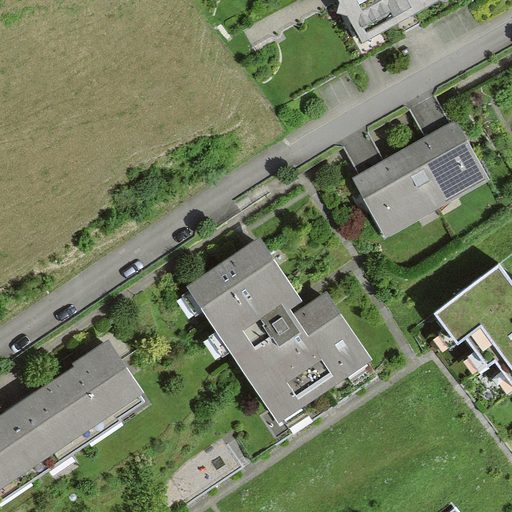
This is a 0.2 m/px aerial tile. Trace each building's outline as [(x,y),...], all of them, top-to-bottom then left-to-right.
[(349,0),(381,48),(470,0),(349,0)] [(488,185),(455,125),(352,182),(386,242),(488,185)] [(259,239),(187,287),(278,424),(371,362),(323,290),(302,304),(259,239)] [(511,282),(498,264),(435,314),(459,344),(466,339),(488,367),(494,362),(511,385),(511,282)] [(105,347),(0,416),(0,497),(142,402),(105,347)]
